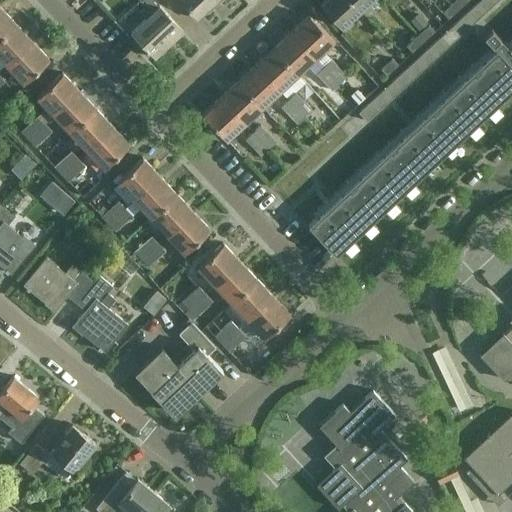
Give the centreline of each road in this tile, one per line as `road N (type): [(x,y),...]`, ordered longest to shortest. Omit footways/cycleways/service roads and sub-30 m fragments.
road 1 (residential): [(345,313),(153,112)]
road 2 (residential): [(189,460),(0,306)]
road 3 (residential): [(345,313),(511,159)]
road 4 (residential): [(189,460),(345,313)]
road 5 (residential): [(153,112),(282,0)]
road 6 (residential): [(153,112),(49,0)]
